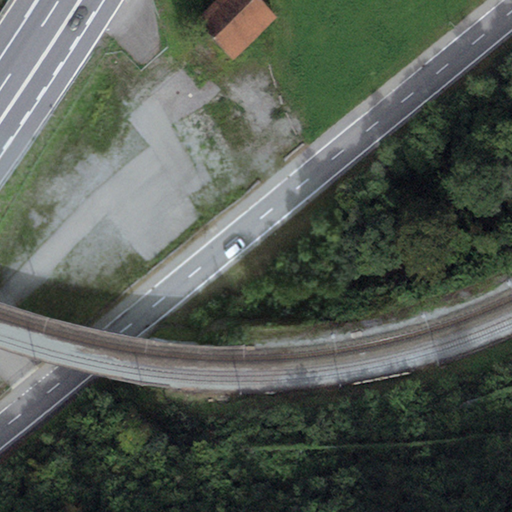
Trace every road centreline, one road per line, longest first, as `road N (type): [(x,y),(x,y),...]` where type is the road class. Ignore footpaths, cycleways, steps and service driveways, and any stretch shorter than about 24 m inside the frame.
road 1 (tertiary): [(0,428),(511,11)]
road 2 (trunk): [(0,101),(67,0)]
